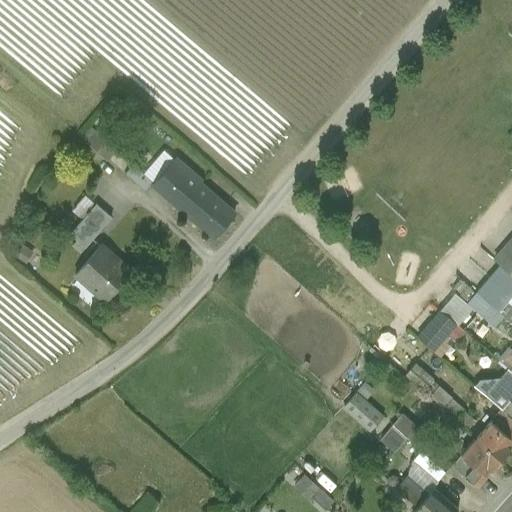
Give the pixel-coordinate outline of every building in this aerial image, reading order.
[(130,149),(110,132),(88,158),(108,175),(130,149)] [(205,196),(180,175),(157,201),(217,253),(238,229),(203,199),(205,196)] [(155,196),(134,178),(125,190),(146,207),(155,196)] [(100,220),(73,250),(88,263),(115,234),(100,220)] [(511,258),(496,277),(511,290),(511,258)] [(135,286),(105,260),(78,291),(108,317),(135,286)] [(504,332),(477,309),(468,320),(496,344),(506,333),(504,332)] [(455,311),(419,351),(437,368),(450,354),(457,361),(468,350),(455,338),(468,322),(455,311)] [(471,382),(454,368),(447,377),(464,391),(471,382)] [(433,398),(415,383),(407,392),(425,407),(433,399),(433,398)] [(510,387),(487,413),(503,426),(511,415),(511,387),(509,385),(509,386),(510,387)] [(478,437),(440,404),(439,405),(433,399),(425,407),(432,413),(431,415),(469,447),(478,437)] [(385,434),(357,409),(346,422),(374,446),(385,434)] [(511,415),(503,426),(502,426),(511,434),(511,415)] [(511,464),(511,434),(502,426),(478,455),(502,476),(511,464)] [(437,462),(410,438),(401,448),(409,455),(423,468),(428,472),(437,462)] [(401,448),(394,443),(387,452),(401,464),(409,455),(401,448)] [(502,476),(478,455),(465,471),(478,483),(469,494),(479,503),(502,476)] [(428,472),(423,468),(415,478),(439,499),(448,489),(428,472)] [(304,511),(316,511),(322,506),(307,493),(296,504),(304,511)] [(441,511),(435,507),(430,511),(427,511),(408,495),(397,507),(402,511),(441,511)]
